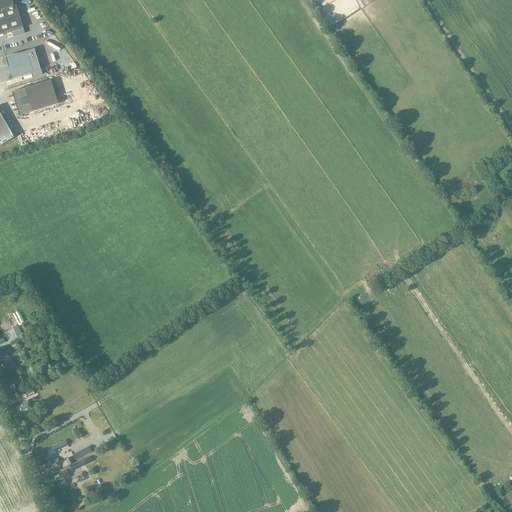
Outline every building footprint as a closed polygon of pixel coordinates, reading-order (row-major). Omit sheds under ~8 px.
[(10,0),(0,3),(0,35),(11,32),(13,37),(24,34),(15,5),(12,6),(10,0)] [(42,75),(34,49),(5,58),(12,79),(31,73),(33,78),(42,75)] [(51,80),(12,92),(19,116),(58,104),(51,80)] [(0,112),(0,142),(1,145),(14,137),(0,112)] [(49,126),(29,130),(29,135),(50,131),(49,126)] [(13,328),(18,339),(23,336),(17,325),(13,328)] [(0,361),(9,357),(5,350),(0,352),(0,361)] [(18,377),(23,387),(27,385),(26,382),(28,381),(24,374),(18,377)] [(27,397),(35,393),(41,391),(38,385),(36,385),(35,383),(32,385),(33,387),(32,388),(24,391),(27,397)] [(20,414),(32,409),(28,400),(22,403),(23,404),(16,407),(20,414)] [(57,444),(59,449),(68,445),(66,440),(57,444)] [(48,472),(60,466),(56,459),(53,460),(51,456),(47,458),(49,463),(44,465),(48,472)] [(65,459),(69,465),(73,463),(73,462),(77,461),(75,457),(71,459),(70,457),(65,459)] [(92,462),(89,457),(84,460),(69,466),(72,471),(86,465),(92,462)] [(60,484),(59,482),(70,477),(66,470),(50,478),(54,485),(55,484),(56,486),(60,484)]
